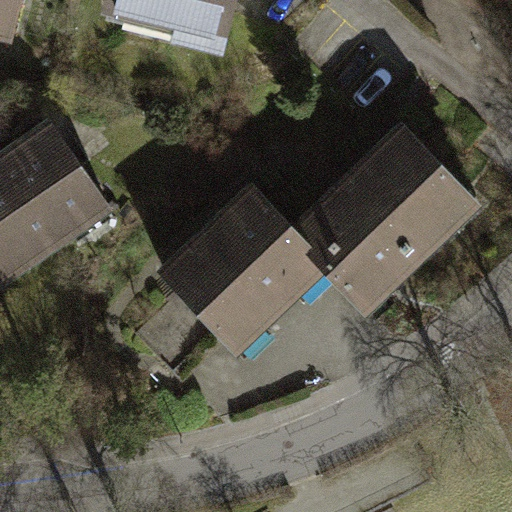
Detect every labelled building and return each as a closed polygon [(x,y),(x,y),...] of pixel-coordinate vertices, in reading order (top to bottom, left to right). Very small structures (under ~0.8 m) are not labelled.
[(20,0),(0,0),(0,37),(11,40),(20,0)] [(234,0),(108,0),(107,8),(179,25),(176,40),(222,51),(234,0)] [(0,278),(108,204),(53,122),(0,159),(0,278)] [(406,126),(296,229),(326,261),(368,305),(477,201),(406,126)] [(296,229),(257,188),(168,272),(186,291),(224,332),(236,344),(326,261),(296,229)] [(224,332),(186,291),(139,335),(177,375),(224,332)] [(371,511),(434,481),(426,465),(413,439),(343,473),(350,487),(322,501),(300,511),(371,511)]
